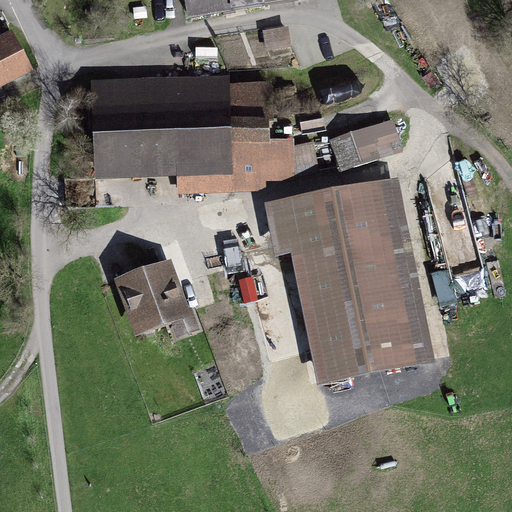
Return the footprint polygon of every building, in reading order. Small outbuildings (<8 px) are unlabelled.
[(190,0),(192,15),(319,1),(319,0),(190,0)] [(14,43),(0,49),(0,101),(34,85),(14,43)] [(267,93),(95,96),(96,187),(181,185),(181,200),(295,198),(294,155),(268,155),(267,93)] [(331,138),(342,172),(405,152),(394,118),(331,138)] [(396,196),(276,222),(313,393),(433,368),(396,196)] [(442,308),(459,304),(451,270),(434,274),(442,308)] [(175,273),(123,295),(145,350),(197,328),(175,273)]
